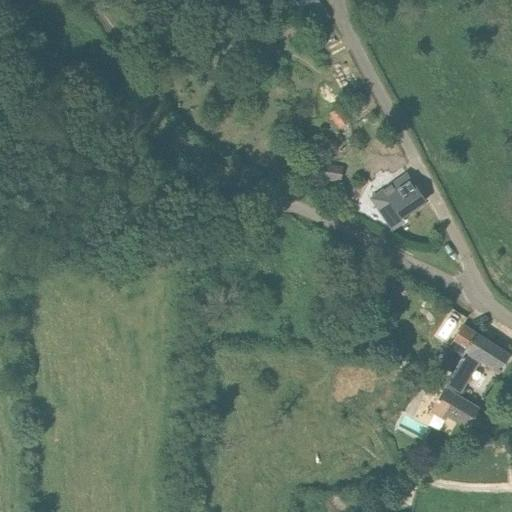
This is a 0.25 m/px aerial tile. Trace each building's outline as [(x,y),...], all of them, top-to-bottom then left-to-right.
[(225,31),(217,44),(229,51),(237,38),(225,31)] [(341,127),(350,121),(340,107),(331,112),(329,114),(339,129),(341,127)] [(392,171),(400,166),(394,155),(385,159),(392,171)] [(318,181),(340,184),(342,165),(321,163),(318,181)] [(424,201),(406,175),(371,199),(392,229),(404,222),(401,217),(424,201)] [(462,356),(475,334),(462,325),(448,347),(462,356)] [(499,372),(510,355),(475,334),(462,356),(444,388),(457,395),(479,359),(499,372)] [(478,407),(457,395),(444,388),(433,407),(468,426),(478,407)]
